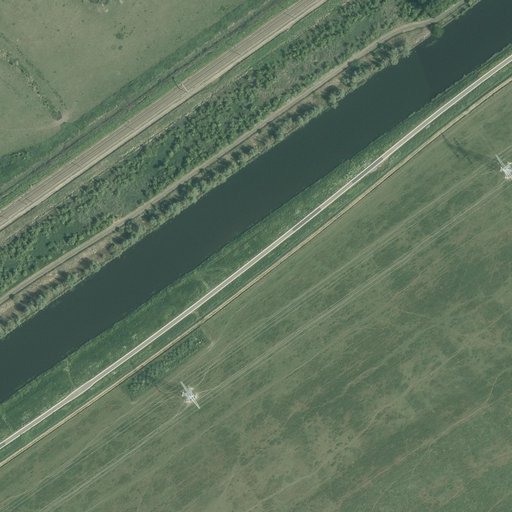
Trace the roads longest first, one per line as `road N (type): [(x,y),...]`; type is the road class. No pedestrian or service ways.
road 1 (tertiary): [(0,448),(511,61)]
road 2 (track): [(0,229),(326,0)]
